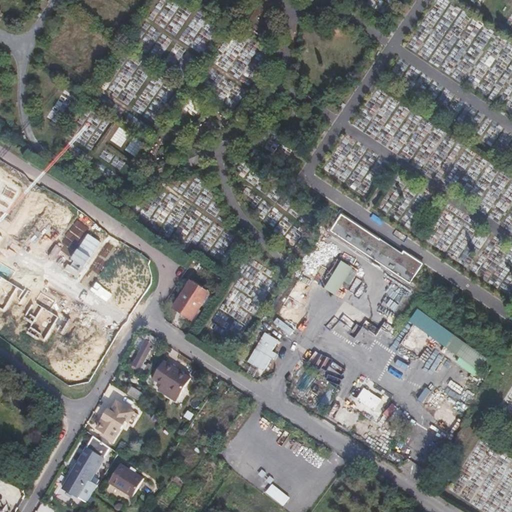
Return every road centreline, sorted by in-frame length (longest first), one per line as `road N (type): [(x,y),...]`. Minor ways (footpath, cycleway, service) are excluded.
road 1 (residential): [(446,511),(144,317)]
road 2 (unknown): [(265,395),(310,346),(400,395),(421,426),(404,485)]
road 3 (residential): [(0,151),(158,254),(167,284),(144,317)]
